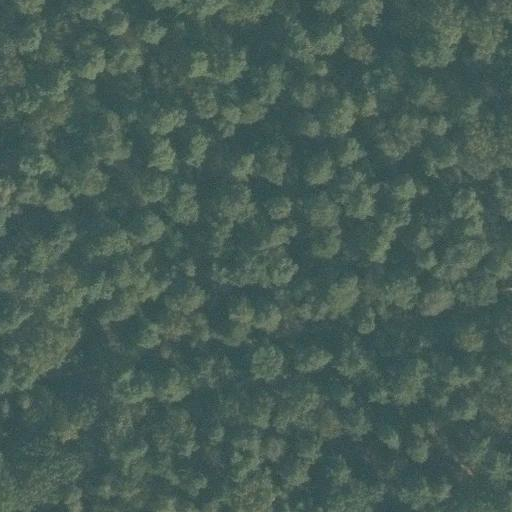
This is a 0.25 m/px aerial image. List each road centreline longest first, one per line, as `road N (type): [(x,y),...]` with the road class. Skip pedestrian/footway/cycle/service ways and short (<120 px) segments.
road 1 (track): [(511,321),(329,365),(0,421)]
road 2 (track): [(266,0),(329,365)]
